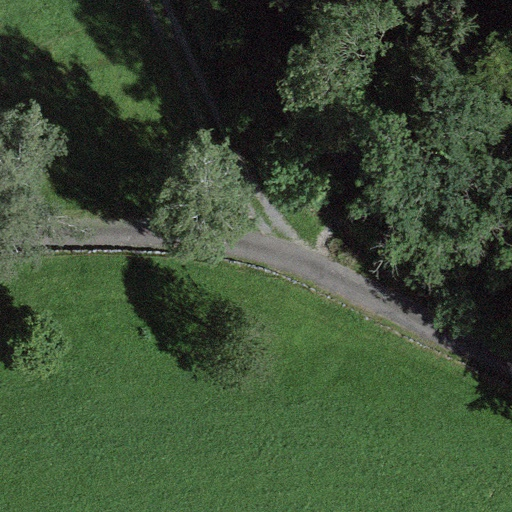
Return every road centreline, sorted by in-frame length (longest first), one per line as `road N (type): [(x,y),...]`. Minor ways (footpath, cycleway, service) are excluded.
road 1 (track): [(0,222),(148,219),(217,233),(511,369)]
road 2 (track): [(165,0),(279,256)]
